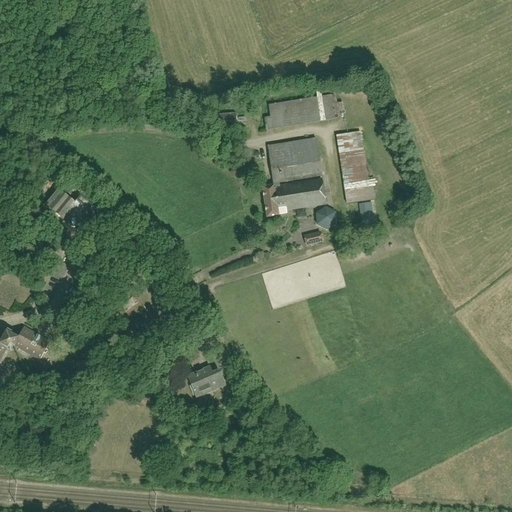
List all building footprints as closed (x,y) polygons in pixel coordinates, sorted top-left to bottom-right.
[(344,116),(343,114),(345,114),(343,102),(332,104),(331,95),(321,97),(320,91),(315,92),(316,98),(268,106),(270,117),(263,118),(265,131),(336,120),(340,117),(344,116)] [(215,115),(216,123),(237,121),(236,114),(215,115)] [(359,132),(335,136),(346,204),(374,200),(371,180),(367,181),(359,132)] [(320,176),(314,140),(280,145),(267,147),(273,186),(277,185),(276,182),(280,182),(320,176)] [(325,205),(321,180),(280,186),(277,187),(277,185),(273,186),(261,188),(266,218),(278,216),(287,214),(286,211),(325,205)] [(86,222),(93,221),(92,208),(84,208),(83,199),(80,196),(76,201),(74,200),(72,202),(64,196),(65,195),(58,189),(45,206),(51,211),(64,222),(73,210),(77,213),(78,227),(86,226),(86,222)] [(371,203),(364,204),(367,225),(374,224),(371,203)] [(325,208),(317,214),(317,225),(327,230),(336,224),(335,213),(325,208)] [(73,233),(76,239),(83,235),(80,229),(73,233)] [(320,232),(304,236),(306,247),(323,243),(322,241),(324,241),(322,234),(321,235),(320,232)] [(29,253),(44,260),(48,253),(33,245),(29,253)] [(0,288),(0,301),(21,294),(18,283),(0,288)] [(47,291),(55,290),(55,283),(46,284),(47,291)] [(31,305),(36,301),(31,295),(26,299),(31,305)] [(50,342),(24,328),(18,338),(10,334),(11,332),(7,330),(6,331),(0,342),(0,361),(9,344),(40,361),(50,342)] [(230,360),(221,345),(215,348),(224,363),(230,360)] [(212,373),(209,367),(187,377),(196,398),(226,386),(219,370),(212,373)]
